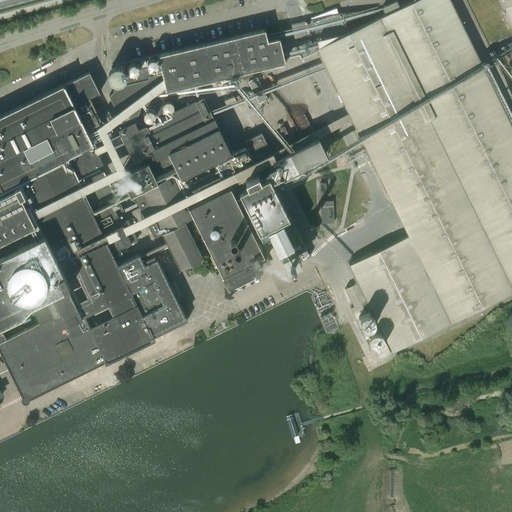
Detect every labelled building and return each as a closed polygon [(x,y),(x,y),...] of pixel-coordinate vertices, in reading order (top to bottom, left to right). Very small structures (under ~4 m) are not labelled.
[(413,0),(316,48),(450,322),(511,291),(511,126),(450,0),(413,0)] [(160,99),(158,92),(286,61),(281,36),(269,39),(266,28),(158,54),(116,64),(121,85),(120,85),(110,95),(123,123),(138,116),(142,106),(160,99)] [(37,242),(0,260),(0,350),(22,396),(29,398),(105,360),(105,361),(154,337),(153,337),(188,320),(155,253),(142,259),(139,252),(117,263),(111,251),(137,239),(102,169),(105,167),(92,142),(108,134),(101,121),(86,129),(77,112),(103,99),(89,71),(0,114),(0,186),(16,179),(21,188),(35,217),(43,233),(35,237),(37,242)] [(248,81),(256,98),(265,93),(257,77),(248,81)] [(252,258),(266,251),(265,248),(272,245),(267,234),(258,238),(247,216),(273,203),(254,163),(272,154),(266,141),(247,150),(245,145),(231,152),(218,127),(250,111),(246,102),(206,121),(196,100),(145,125),(142,118),(119,129),(134,160),(153,151),(165,177),(133,193),(154,235),(162,231),(180,268),(202,256),(184,220),(193,215),(228,286),(258,271),(252,258)] [(274,157),(283,175),(327,154),(318,136),(274,157)] [(0,235),(35,217),(21,188),(0,198),(0,235)] [(321,201),(321,221),(334,220),(333,201),(321,201)]
